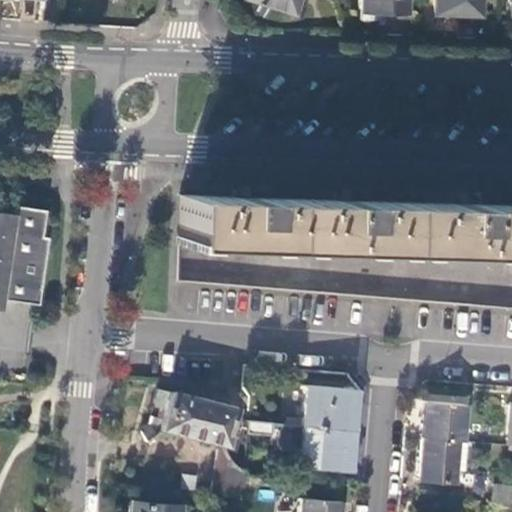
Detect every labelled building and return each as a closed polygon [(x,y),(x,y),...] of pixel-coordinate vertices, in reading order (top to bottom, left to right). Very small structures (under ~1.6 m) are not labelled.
[(357,0),(357,10),(401,11),(401,0),(357,0)] [(432,0),(432,11),(477,13),(477,0),(432,0)] [(230,186),(230,193),(264,194),(264,183),(245,182),(245,188),(235,188),(235,186),(230,186)] [(330,189),(330,196),(363,198),(364,186),(345,185),(345,191),(336,191),(336,189),(330,189)] [(447,192),(447,200),(479,201),(479,189),(463,189),(463,195),(452,195),(452,193),(447,192)] [(511,201),(479,201),(447,200),(363,198),(330,196),(264,194),(230,193),(181,193),(179,239),(178,243),(511,252),(511,201)] [(10,212),(0,210),(0,296),(36,301),(45,236),(38,235),(42,208),(11,204),(10,212)] [(240,482),(240,474),(241,469),(231,461),(243,417),(229,414),(231,405),(143,383),(139,399),(151,402),(145,425),(136,430),(140,439),(151,435),(156,428),(216,443),(208,490),(232,492),(240,482)] [(299,423),(344,426),(348,386),(302,383),(299,423)] [(422,399),(419,436),(454,439),(459,439),(462,403),(422,399)] [(341,466),(344,426),(299,423),(296,462),(341,466)] [(454,439),(419,436),(416,478),(451,481),(451,467),(454,439)] [(454,439),(451,467),(463,468),(466,440),(459,439),(454,439)] [(511,484),(491,482),(490,499),(511,500),(511,484)] [(297,511),(336,511),(338,499),(299,496),(297,511)] [(177,511),(178,503),(127,499),(125,511),(177,511)]
